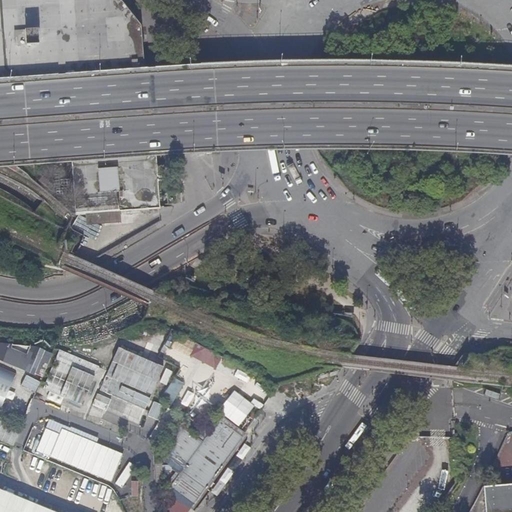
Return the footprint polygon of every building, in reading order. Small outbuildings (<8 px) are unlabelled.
[(0,0),(0,80),(66,75),(75,214),(158,209),(156,182),(163,181),(162,167),(155,167),(149,69),(143,69),(140,25),(119,0),(0,0)] [(193,345),(188,359),(217,368),(221,354),(193,345)] [(163,365),(124,348),(105,391),(144,408),(163,365)] [(99,366),(59,349),(42,389),(82,405),(99,366)] [(16,374),(0,366),(0,408),(1,409),(16,374)] [(159,382),(166,385),(171,371),(165,368),(159,382)] [(26,374),(19,385),(32,392),(38,382),(26,374)] [(165,405),(154,400),(148,414),(159,419),(165,405)] [(192,505),(242,436),(219,419),(203,442),(179,426),(163,448),(186,465),(179,475),(169,488),(192,505)] [(169,488),(179,475),(176,472),(166,486),(169,488)] [(130,481),(129,497),(137,497),(137,481),(130,481)] [(110,493),(86,483),(78,501),(102,511),(110,493)] [(484,511),(511,511),(511,484),(482,487),(484,511)] [(0,511),(52,511),(0,490),(0,511)]
